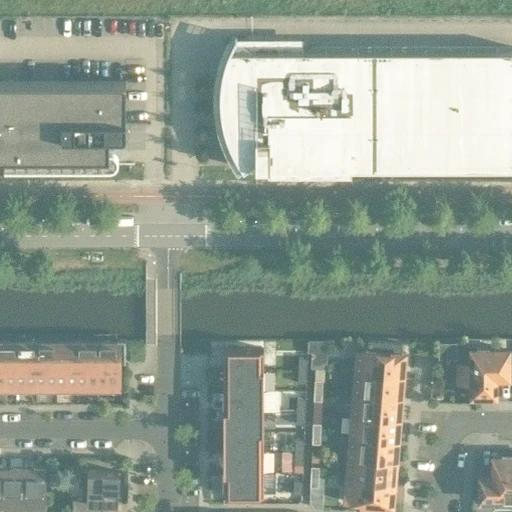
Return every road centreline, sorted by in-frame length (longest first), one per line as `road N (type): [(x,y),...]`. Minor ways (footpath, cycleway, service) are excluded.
road 1 (tertiary): [(169,237),(511,237)]
road 2 (residential): [(168,429),(169,237)]
road 3 (tertiary): [(0,236),(169,237)]
road 4 (residential): [(168,429),(0,430)]
road 5 (residential): [(511,421),(454,427),(444,511)]
